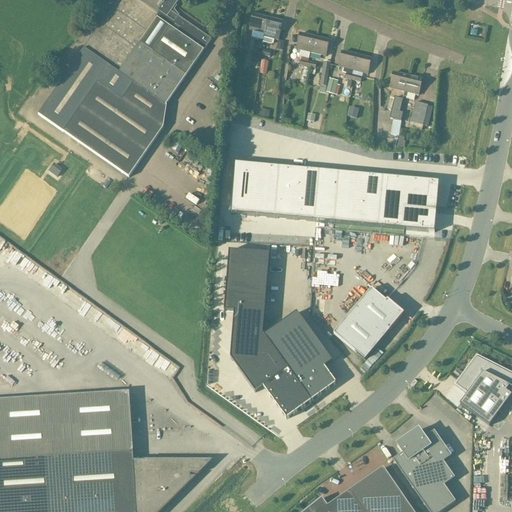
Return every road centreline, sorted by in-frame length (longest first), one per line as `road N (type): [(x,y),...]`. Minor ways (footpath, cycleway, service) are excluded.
road 1 (unclassified): [(458,313),(417,367),(257,495)]
road 2 (unclassified): [(511,96),(458,313)]
road 3 (unclassified): [(460,58),(314,0)]
road 4 (unknown): [(447,327),(323,244)]
